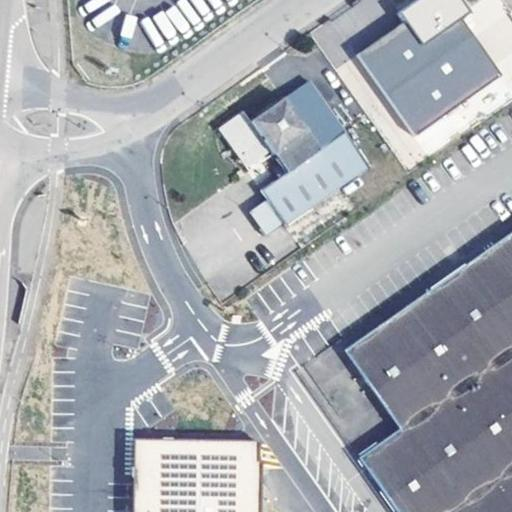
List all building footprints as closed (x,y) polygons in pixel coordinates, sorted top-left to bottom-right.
[(358,54),(415,136),(500,75),(459,18),(467,12),(458,0),(417,0),(400,13),(405,20),(358,54)] [(251,126),(288,178),(264,196),(269,203),(286,229),(288,232),(372,171),(347,135),(324,152),(287,100),(251,126)] [(286,229),(269,203),(252,215),(270,241),(286,229)] [(388,322),(346,351),(375,392),(401,428),(359,457),(372,476),(397,511),(511,511),(511,233),(473,261),(437,286),(388,322)] [(134,440),(132,511),(259,511),(261,462),(258,462),(259,442),(134,440)]
